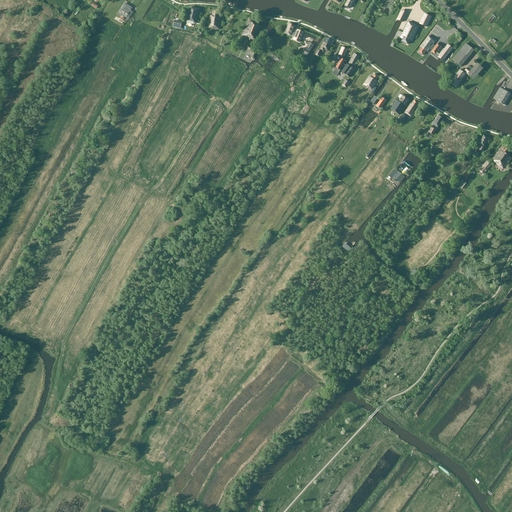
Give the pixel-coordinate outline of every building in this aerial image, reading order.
[(348,0),(345,6),(350,9),(354,0),(348,0)] [(125,19),(126,18),(128,20),(134,12),(131,11),(133,8),(127,5),(120,15),(125,19)] [(195,23),(198,10),(191,8),(188,21),(195,23)] [(210,15),(208,27),(219,29),(220,17),(218,16),(219,12),(213,11),(212,16),(210,15)] [(406,16),(400,13),(396,22),(401,25),(406,16)] [(425,14),(420,24),(426,27),(431,17),(425,14)] [(262,28),(249,22),(243,36),(256,42),(262,28)] [(410,40),(412,41),(418,27),(409,23),(402,36),(404,37),(402,42),(407,45),(410,40)] [(289,24),(285,34),(292,36),(293,34),(296,35),(294,40),(300,43),(304,33),(298,30),(297,33),(294,32),(296,27),(289,24)] [(422,48),(418,52),(423,56),(426,51),(427,52),(430,49),(432,51),(433,51),(434,48),(438,51),(441,47),(437,44),(435,47),(433,45),(436,41),(429,36),(420,47),(422,48)] [(324,42),(320,50),(324,52),(325,50),(327,51),(332,41),(327,38),(325,42),(324,42)] [(474,51),(466,44),(452,60),(461,67),(474,51)] [(246,45),(244,49),(250,52),(248,55),(253,57),(256,50),(246,45)] [(448,45),(438,58),(443,61),(452,49),(448,45)] [(339,56),(340,56),(340,58),(337,58),(336,60),(337,62),(340,62),(336,69),(333,74),(337,77),(343,65),(344,64),(345,62),(342,60),(343,58),(344,58),(347,50),(342,48),(339,56)] [(345,67),(341,72),(350,78),(355,70),(352,68),(354,66),(355,66),(357,63),(356,62),(359,57),(353,54),(349,63),(350,64),(349,66),(347,64),(346,65),(344,64),(343,65),(345,67)] [(461,70),(451,84),(455,87),(458,83),(459,84),(466,74),(467,75),(468,74),(474,80),(483,70),(477,65),(473,69),(469,66),(463,72),(461,70)] [(371,79),(370,78),(366,84),(368,85),(369,84),(372,87),(378,78),(374,75),(371,79)] [(346,80),(342,86),(346,89),(350,83),(346,80)] [(500,88),(493,99),(503,105),(510,94),(500,88)] [(399,114),(403,109),(409,101),(403,96),(398,103),(395,100),(390,108),(399,114)] [(382,98),(376,107),(380,110),(386,101),(382,98)] [(410,105),(407,109),(404,113),(411,117),(417,108),(416,107),(419,103),(414,100),(411,105),(410,105)] [(439,117),(433,125),(437,128),(443,119),(439,117)] [(477,144),(481,146),(481,147),(480,147),(479,150),(483,152),(485,149),(483,148),(488,139),(483,136),(481,140),(480,140),(477,144)] [(500,150),(492,161),(503,169),(511,159),(507,156),(511,150),(505,146),(501,151),(500,150)] [(479,171),(483,175),(491,165),(487,162),(479,171)] [(395,169),(388,176),(392,179),(393,178),(400,184),(405,178),(395,169)]
